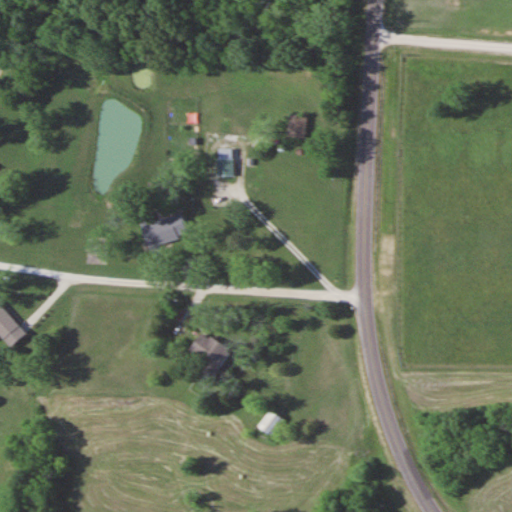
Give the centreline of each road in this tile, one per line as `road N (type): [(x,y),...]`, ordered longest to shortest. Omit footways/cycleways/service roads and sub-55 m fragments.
road 1 (tertiary): [(433,511),(377,393),(364,299),(377,0)]
road 2 (residential): [(364,299),(0,251)]
road 3 (residential): [(254,187),(364,299)]
road 4 (residential): [(511,47),(376,38)]
